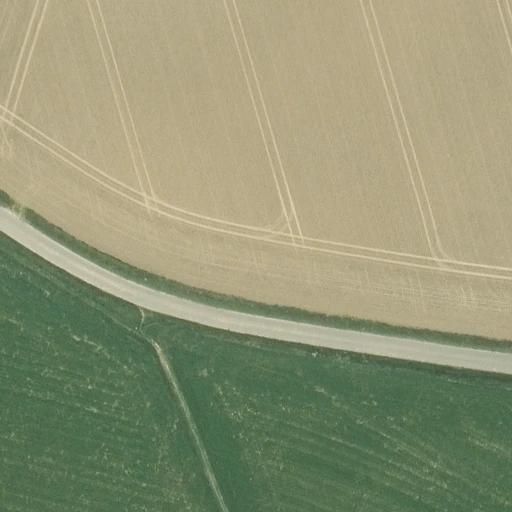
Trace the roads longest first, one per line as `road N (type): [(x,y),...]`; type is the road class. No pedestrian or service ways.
road 1 (unclassified): [(511,365),(274,331),(169,306),(103,281),(0,218)]
road 2 (track): [(222,511),(155,342)]
